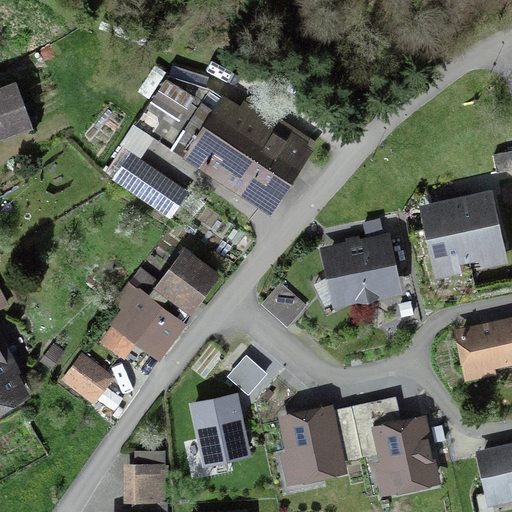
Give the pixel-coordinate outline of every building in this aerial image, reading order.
[(0,148),(40,135),(24,89),(0,97),(0,148)] [(277,217),(314,157),(229,105),(192,165),(277,217)] [(511,153),(493,157),(497,172),(511,168),(511,153)] [(191,198),(135,160),(117,187),(172,225),(191,198)] [(458,205),(470,263),(501,256),(489,199),(458,205)] [(470,263),(458,205),(427,211),(439,269),(470,263)] [(186,318),(222,270),(184,241),(158,276),(140,263),(131,276),(186,318)] [(406,299),(393,241),(330,255),(344,313),(406,299)] [(128,278),(112,301),(121,307),(98,338),(125,357),(137,340),(162,358),(188,321),(128,278)] [(0,419),(35,400),(0,337),(0,314),(10,310),(0,291),(0,419)] [(309,314),(282,292),(266,312),(293,334),(309,314)] [(511,327),(511,323),(456,335),(468,384),(511,373),(511,327)] [(114,381),(84,360),(65,386),(95,408),(114,381)] [(249,449),(236,391),(194,400),(206,458),(249,449)] [(341,468),(329,410),(285,419),(297,477),(341,468)] [(422,420),(378,429),(390,488),(435,479),(422,420)] [(371,452),(366,432),(356,434),(361,455),(371,452)] [(346,436),(351,457),(361,455),(356,434),(346,436)] [(511,449),(481,457),(493,505),(511,501),(511,449)] [(125,509),(137,509),(136,511),(162,511),(163,503),(158,502),(160,465),(133,464),(133,473),(127,473),(125,509)]
